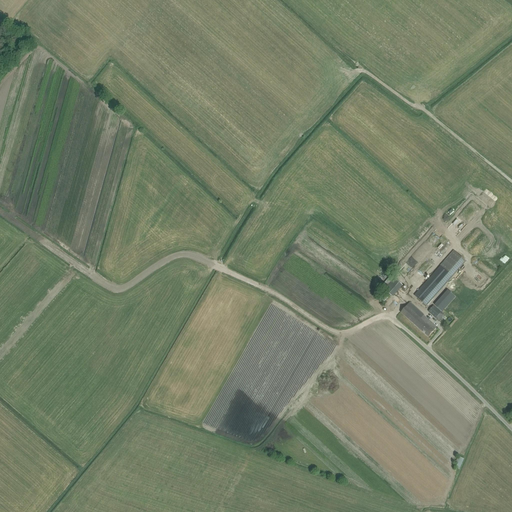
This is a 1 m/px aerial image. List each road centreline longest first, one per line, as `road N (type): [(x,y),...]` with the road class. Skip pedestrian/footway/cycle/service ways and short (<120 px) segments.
road 1 (track): [(387,316),(336,334),(279,295),(195,257),(167,261),(118,292),(0,211)]
road 2 (unclassified): [(511,430),(387,316)]
